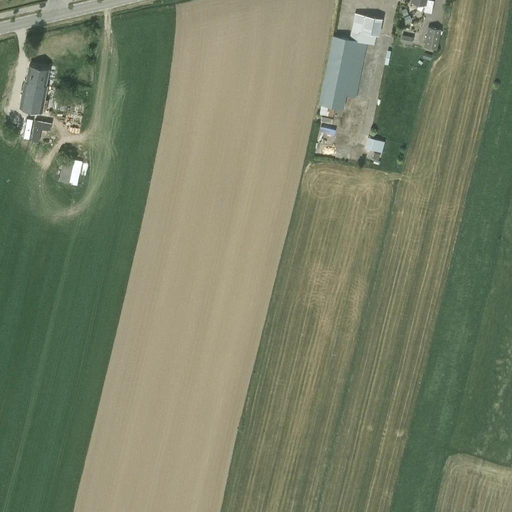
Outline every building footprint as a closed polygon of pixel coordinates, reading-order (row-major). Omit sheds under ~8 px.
[(425,4),(424,11),(431,12),(433,0),(411,0),(411,1),(425,4)] [(321,104),(335,107),(343,108),(346,95),(356,97),(369,33),(379,35),(382,18),(354,12),(349,38),(333,35),(319,103),(321,104)] [(428,26),(424,45),(437,48),(440,28),(428,26)] [(47,83),(46,83),(49,68),(29,65),(26,79),(25,79),(19,107),(42,111),(54,114),(55,109),(66,111),(67,99),(62,98),(64,90),(51,87),(50,96),(45,95),(47,83)] [(333,117),(335,107),(321,104),(319,114),(333,117)] [(33,119),(27,118),(23,137),(29,138),(33,119)] [(38,148),(44,149),(47,135),(41,134),(38,148)] [(363,146),(381,152),(384,140),(366,135),(363,146)] [(77,184),(82,162),(64,158),(59,181),(70,183),(77,184)]
